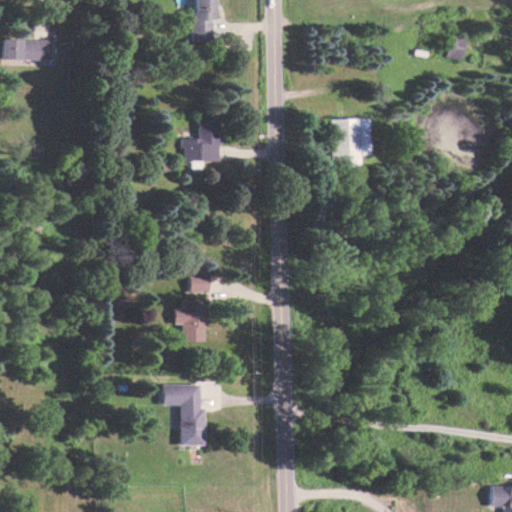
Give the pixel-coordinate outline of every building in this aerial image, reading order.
[(184,10),(185,40),(205,39),(205,19),(210,18),(209,0),(188,0),(189,10),(184,10)] [(455,59),(460,36),(444,33),(439,56),(455,59)] [(44,39),(0,38),(0,58),(43,58),(44,39)] [(213,160),(214,115),(193,115),(193,137),(178,137),(177,161),(192,161),(192,160),(213,160)] [(353,164),(353,154),(364,153),(363,117),(323,118),(324,165),(353,164)] [(183,291),(202,291),(202,273),(183,273),(183,291)] [(175,323),(174,340),(198,341),(199,299),(175,298),(175,307),(167,307),(167,323),(175,323)] [(172,404),(173,444),(197,444),(197,407),(193,407),(192,383),(155,384),(156,404),(172,404)] [(511,511),(511,486),(483,485),(482,505),(496,506),(495,511),(511,511)]
